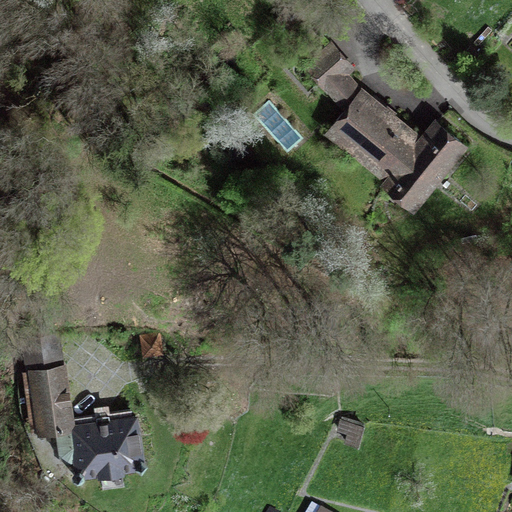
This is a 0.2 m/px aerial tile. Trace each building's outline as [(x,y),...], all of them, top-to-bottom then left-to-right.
[(360,91),(344,72),(351,66),(332,43),(307,65),(327,88),(334,81),(352,101),(328,130),(348,146),(356,136),(397,170),(386,183),(412,204),(463,143),(437,121),(422,140),(362,90),(360,91)] [(54,331),(27,335),(40,431),(57,429),(72,427),(71,418),(64,363),(59,364),(54,331)] [(135,332),(120,334),(122,348),(137,346),(135,332)] [(96,414),(71,418),(72,427),(57,429),(61,454),(67,459),(76,458),(78,469),(76,469),(74,472),(75,476),(77,478),(81,478),(84,475),(83,473),(100,470),(100,473),(122,469),(121,467),(137,465),(141,468),(146,462),(142,459),(136,415),(131,416),(130,409),(108,412),(107,407),(102,408),(96,408),(96,414)] [(356,446),(362,424),(341,419),(339,429),(347,431),(344,442),(356,446)]
